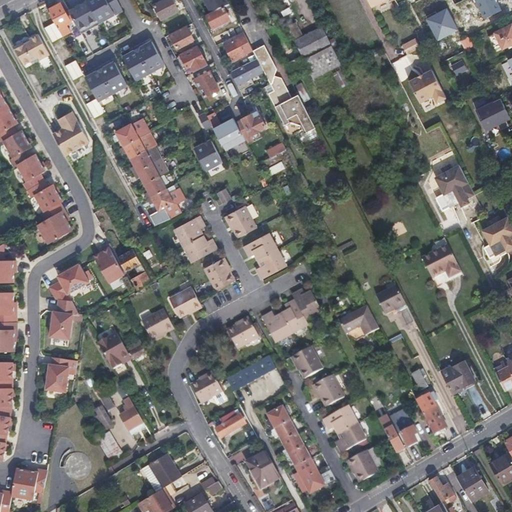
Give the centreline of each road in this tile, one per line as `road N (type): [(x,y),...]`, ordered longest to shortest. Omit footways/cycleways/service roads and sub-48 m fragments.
road 1 (residential): [(0,59),(77,190),(89,233),(39,267),(22,452),(0,477)]
road 2 (unknown): [(25,0),(141,214)]
road 3 (residential): [(357,509),(511,416)]
road 4 (residential): [(194,419),(177,382),(177,360),(198,329),(254,298)]
road 5 (unknown): [(405,316),(468,442)]
road 6 (residential): [(294,395),(357,509)]
